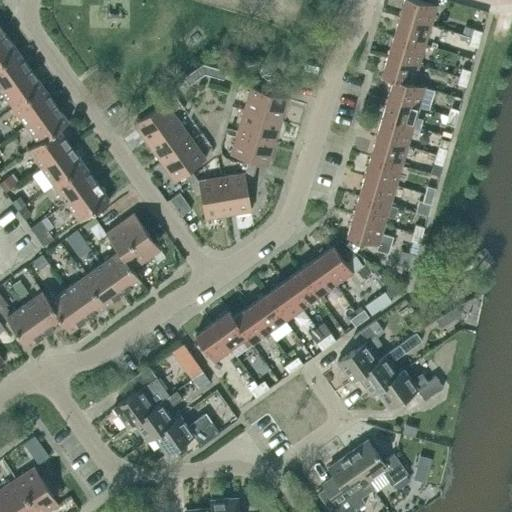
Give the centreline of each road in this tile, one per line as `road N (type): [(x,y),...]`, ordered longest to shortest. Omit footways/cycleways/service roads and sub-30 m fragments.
road 1 (residential): [(305,366),(338,424),(264,474),(113,470),(43,375)]
road 2 (residential): [(214,278),(26,19),(31,0)]
road 3 (residential): [(214,278),(294,212),(333,73),(368,0)]
road 4 (residential): [(43,375),(102,353),(214,278)]
